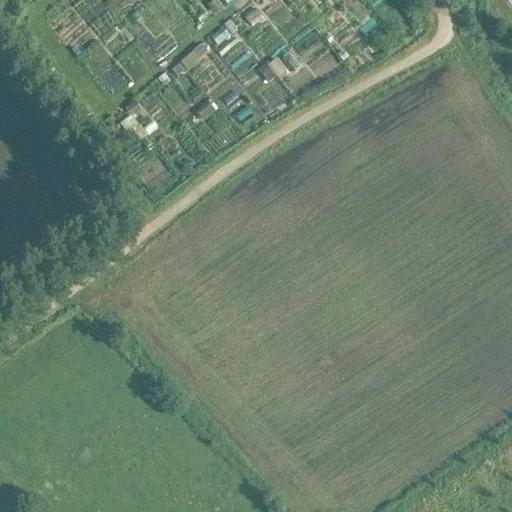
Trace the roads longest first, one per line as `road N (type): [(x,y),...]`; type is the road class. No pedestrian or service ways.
road 1 (unclassified): [(0,341),(219,174),(450,28),(441,7)]
road 2 (track): [(151,228),(0,52)]
